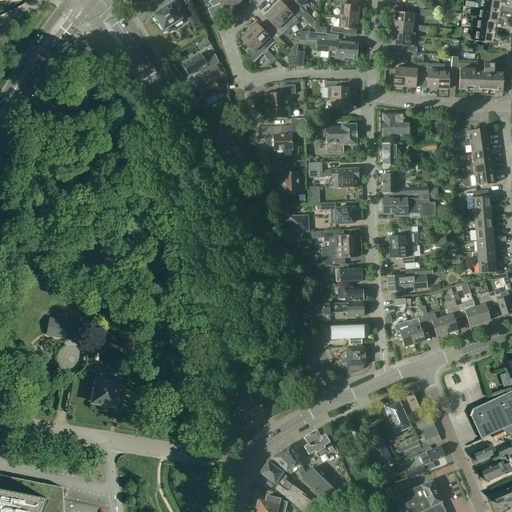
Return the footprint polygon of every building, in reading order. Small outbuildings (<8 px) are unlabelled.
[(180,0),(178,2),(178,1),(173,4),(172,4),(154,15),(155,17),(154,19),(156,21),(158,22),(164,30),(165,29),(168,34),(175,29),(172,25),(181,19),(176,12),(177,12),(177,11),(182,8),(181,6),(183,5),(180,0)] [(235,7),(236,6),(230,0),(216,0),(216,1),(228,13),(232,14),(235,11),(235,7)] [(292,0),(296,3),(292,7),(301,16),(305,12),(300,7),(307,0),(292,0)] [(347,6),(347,1),(337,0),(334,0),(334,5),(341,6),(340,17),(358,20),(359,8),(347,6)] [(483,0),(482,10),(499,12),(500,10),(501,4),(507,5),(508,3),(488,0),(483,0)] [(280,2),(272,10),(290,28),(301,16),(292,7),(288,11),(280,2)] [(208,9),(213,21),(218,19),(213,7),(208,9)] [(282,35),(290,28),(272,10),(264,17),(273,26),(269,30),(274,35),(270,39),(274,43),(282,35)] [(505,24),(505,22),(499,21),(500,15),(499,15),(499,12),(482,10),(480,18),(472,17),(471,19),(505,24)] [(394,24),(412,26),(416,27),(417,16),(395,14),(394,24)] [(358,20),(340,17),(339,29),(331,28),(331,33),(344,34),(344,29),(356,31),(358,20)] [(476,31),(494,34),(494,31),(495,31),(496,25),(504,26),(505,24),(471,19),(471,21),(477,22),(476,31)] [(251,30),(249,32),(261,45),(269,37),(256,25),(255,24),(254,24),(250,27),(250,29),(251,30)] [(393,35),(410,37),(410,36),(412,26),(394,24),(393,35)] [(299,31),(298,40),(318,42),(317,51),(329,52),(329,57),(336,58),(356,60),(357,44),(337,42),(337,44),(327,43),(328,35),(299,31)] [(498,48),(499,43),(493,42),(494,37),(493,37),(494,34),(476,31),(474,42),(492,44),(492,47),(498,48)] [(276,60),(267,51),(261,45),(249,32),(246,34),(245,33),(244,33),(241,36),(241,38),(242,39),(241,40),(250,49),(246,50),(248,56),(249,59),(250,60),(251,61),(252,62),(253,63),(254,63),(262,54),(272,64),(273,63),(276,60)] [(393,35),(392,45),(396,46),(404,47),(403,52),(407,53),(417,54),(417,48),(414,48),(415,36),(410,36),(410,37),(393,35)] [(201,68),(204,73),(219,63),(215,55),(215,54),(205,61),(200,54),(182,65),(189,76),(199,69),(201,68)] [(477,63),(475,63),(458,62),(458,71),(459,70),(459,90),(467,91),(468,88),(473,88),(473,90),(473,93),(482,94),(482,91),(494,92),(494,94),(502,94),(503,75),(505,75),(505,64),(498,64),(497,74),(472,73),(472,71),(475,72),(477,72),(477,63)] [(413,70),(406,70),(405,87),(415,88),(416,69),(427,69),(428,67),(428,65),(428,64),(417,63),(417,66),(413,68),(413,70)] [(427,69),(427,71),(427,89),(437,89),(438,65),(428,65),(428,67),(427,69)] [(438,65),(437,89),(448,90),(449,72),(443,72),(444,66),(438,65)] [(210,79),(214,75),(218,81),(224,77),(224,75),(222,73),(221,74),(216,66),(206,73),(210,79)] [(405,87),(406,70),(395,69),(394,86),(405,87)] [(205,101),(206,100),(210,106),(218,100),(214,95),(220,91),(213,80),(198,90),(205,101)] [(324,88),(328,88),(328,99),(332,99),(349,98),(349,96),(352,96),(352,88),(349,88),(337,88),(337,82),(324,83),(324,88)] [(266,107),(286,106),(286,94),(295,94),(295,87),(281,87),(281,94),(266,95),(266,107)] [(349,98),(332,99),(332,109),(324,109),(324,115),(337,115),(337,109),(349,109),(349,98)] [(286,106),(266,107),(267,119),(287,118),(286,106)] [(405,121),(405,113),(382,113),(382,137),(408,137),(408,122),(406,122),(405,121)] [(235,126),(228,115),(216,123),(223,133),(235,126)] [(320,142),(321,154),(315,154),(315,155),(326,154),(326,155),(343,154),(343,146),(356,145),(356,125),(342,125),(342,127),(326,128),(326,141),(315,142),(315,143),(320,142)] [(464,142),(464,145),(489,142),(488,134),(494,133),(493,128),(487,129),(487,127),(478,128),(479,130),(469,132),(470,142),(464,142)] [(272,140),(272,146),(274,147),(274,150),(292,149),(292,135),(274,136),(274,139),(272,140)] [(444,140),(435,140),(415,141),(416,151),(444,150),(444,140)] [(472,155),(496,152),(496,150),(490,150),(489,142),(464,145),(464,147),(471,146),(472,155)] [(397,145),(382,145),(382,166),(397,166),(397,165),(402,165),(402,158),(397,158),(397,145)] [(491,155),(497,154),(496,152),(472,155),(473,163),(467,164),(467,166),(492,163),(491,155)] [(308,163),(309,172),(317,171),(317,177),(322,177),(322,178),(331,178),(332,179),(358,178),(357,169),(331,170),(331,171),(324,171),(324,173),(323,173),(323,162),(308,163)] [(475,176),(499,173),(499,171),(493,172),(492,163),(467,166),(467,168),(474,168),(475,176)] [(297,173),(283,173),(284,191),(287,191),(288,193),(294,193),(295,191),(298,191),(297,173)] [(494,176),(500,175),(499,173),(475,176),(476,187),(495,184),(494,176)] [(396,175),(382,175),(383,193),(397,193),(396,175)] [(358,179),(358,178),(332,179),(332,180),(328,180),(328,181),(325,181),(325,183),(325,186),(329,186),(329,188),(334,187),(334,188),(357,187),(356,179),(358,179)] [(428,187),(403,188),(403,195),(428,194),(428,187)] [(473,192),(474,210),(496,208),(496,206),(491,206),(490,198),(488,198),(488,191),(473,192)] [(418,199),(383,199),(383,215),(394,214),(395,216),(400,216),(400,215),(420,214),(420,218),(435,217),(435,203),(429,203),(429,201),(418,201),(418,199)] [(474,210),(475,220),(492,219),(491,211),(497,210),(496,208),(474,210)] [(353,209),(331,210),(331,224),(336,223),(336,224),(353,223),(353,216),(355,216),(355,210),(353,210),(353,209)] [(290,234),(309,233),(308,217),(289,218),(290,234)] [(492,228),(492,219),(475,220),(475,231),(498,230),(498,228),(492,228)] [(386,249),(413,246),(412,241),(412,230),(400,230),(400,237),(388,237),(388,238),(386,238),(385,240),(386,249)] [(475,231),(476,242),(493,241),(493,232),(498,232),(498,230),(475,231)] [(330,248),(356,247),(356,236),(341,236),(341,231),(324,231),(324,239),(324,243),(329,242),(330,248)] [(476,242),(477,252),(494,251),(500,251),(499,249),(494,249),(493,241),(476,242)] [(93,255),(97,262),(104,263),(110,259),(112,252),(108,246),(101,244),(95,248),(94,248),(93,254),(93,255)] [(414,253),(413,246),(386,249),(386,258),(388,259),(390,259),(390,260),(402,259),(403,265),(414,264),(414,253)] [(330,248),(330,258),(325,258),(325,265),(342,264),(342,259),(357,258),(356,247),(330,248)] [(477,252),(478,263),(495,262),(494,254),(500,253),(500,251),(494,251),(477,252)] [(495,271),(495,262),(478,263),(479,274),(495,273),(495,275),(501,274),(501,270),(495,271)] [(302,268),(303,282),(311,282),(310,268),(302,268)] [(345,269),(339,270),(335,270),(336,282),(341,282),(346,282),(362,281),(361,269),(345,269)] [(396,277),(388,277),(389,282),(389,292),(397,291),(397,292),(398,294),(405,293),(405,290),(426,288),(425,277),(405,279),(404,278),(404,276),(396,277)] [(337,289),(335,289),(335,295),(337,295),(338,299),(345,299),(345,301),(363,300),(362,289),(353,289),(352,287),(337,288),(337,289)] [(488,293),(493,307),(498,305),(502,316),(511,313),(511,310),(508,297),(502,299),(499,290),(488,293)] [(480,295),(481,298),(479,299),(481,306),(475,308),(480,324),(490,320),(487,309),(493,307),(488,293),(488,292),(480,295)] [(347,303),(335,304),(336,313),(334,313),(334,314),(348,314),(348,317),(355,317),(355,319),(362,319),(362,317),(363,316),(363,315),(364,315),(364,314),(364,313),(364,312),(363,313),(363,305),(348,305),(347,304),(347,303)] [(469,327),(480,324),(475,308),(469,309),(467,303),(456,306),(460,317),(466,316),(469,327)] [(318,314),(329,314),(334,314),(334,313),(336,313),(335,304),(317,305),(318,314)] [(442,318),(447,334),(458,331),(454,319),(460,317),(456,306),(446,310),(446,311),(447,315),(448,316),(442,318)] [(424,316),(428,328),(433,326),(437,337),(439,336),(440,336),(447,334),(442,318),(440,319),(437,319),(435,313),(424,316)] [(57,319),(51,318),(48,336),(83,342),(86,324),(65,321),(66,317),(58,315),(57,319)] [(428,328),(424,316),(414,320),(416,326),(410,328),(415,344),(425,341),(422,329),(428,328)] [(415,344),(410,328),(404,330),(402,323),(400,324),(397,325),(404,347),(415,344)] [(348,339),(348,347),(362,347),(362,338),(364,338),(363,326),(331,327),(331,329),(331,338),(331,340),(348,339)] [(365,363),(364,347),(362,347),(348,347),(347,347),(347,358),(345,358),(343,359),(342,361),(340,362),(340,364),(340,366),(340,368),(341,370),(342,372),(344,373),(346,374),(348,374),(350,374),(360,371),(361,370),(363,369),(364,367),(364,365),(365,365),(365,364),(365,363)] [(505,369),(506,374),(500,375),(504,387),(510,385),(510,386),(511,385),(511,361),(510,362),(511,367),(505,369)] [(97,381),(93,403),(115,407),(119,385),(117,384),(104,382),(106,374),(99,372),(97,381)] [(250,382),(251,384),(254,392),(260,389),(258,384),(256,380),(250,382)] [(233,424),(241,421),(242,421),(250,417),(250,416),(262,411),(257,399),(252,401),(249,395),(248,395),(246,389),(231,395),(233,401),(233,402),(237,410),(229,414),(233,424)] [(511,393),(508,394),(474,410),(476,415),(474,420),(483,439),(511,425),(511,393)] [(391,405),(383,408),(381,409),(386,420),(389,418),(396,433),(409,427),(405,419),(419,413),(412,398),(394,406),(391,405)] [(425,442),(426,441),(429,447),(438,443),(435,437),(438,436),(428,414),(413,420),(418,431),(415,432),(421,444),(425,442)] [(376,426),(364,431),(378,465),(391,460),(376,426)] [(320,437),(316,430),(304,437),(308,445),(304,447),(309,455),(314,452),(318,458),(327,452),(328,454),(334,451),(325,435),(320,437)] [(504,430),(495,434),(497,440),(506,436),(504,430)] [(417,440),(400,447),(404,456),(421,448),(417,440)] [(511,446),(511,444),(498,450),(501,457),(511,451),(511,446)] [(481,450),(475,453),(479,463),(494,457),(492,454),(496,452),(493,445),(489,446),(489,445),(481,448),(481,449),(481,450)] [(279,453),(272,458),(290,475),(302,467),(289,447),(279,453)] [(440,447),(420,456),(424,465),(440,458),(444,456),(440,447)] [(352,450),(345,452),(351,465),(358,462),(352,450)] [(498,464),(483,470),(488,481),(503,474),(506,473),(507,475),(511,472),(511,467),(510,463),(505,465),(503,461),(498,464)] [(275,467),(274,468),(268,463),(261,473),(266,477),(269,478),(269,480),(271,482),(273,482),(275,483),(278,485),(275,490),(302,511),(305,511),(313,503),(301,495),(302,493),(285,480),(287,477),(281,473),(282,473),(277,470),(278,469),(275,467)] [(423,466),(409,472),(412,478),(425,473),(423,466)] [(344,500),(336,491),(340,487),(335,481),(330,485),(312,469),(302,479),(329,505),(344,500)] [(0,511),(63,511),(62,489),(62,488),(22,480),(0,476),(0,511)] [(410,486),(408,480),(402,483),(404,489),(410,486)] [(445,511),(441,503),(442,502),(432,481),(394,498),(400,511),(445,511)] [(511,500),(511,486),(509,488),(510,488),(495,495),(497,500),(496,501),(498,504),(499,504),(500,506),(511,500)] [(258,509),(257,511),(285,511),(288,502),(287,501),(273,498),(272,504),(258,500),(256,509),(258,509)]
